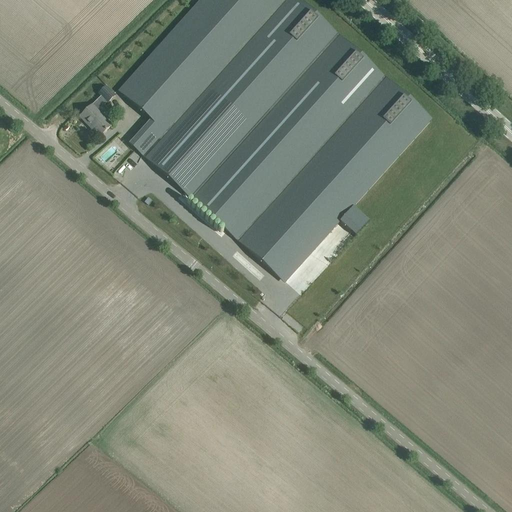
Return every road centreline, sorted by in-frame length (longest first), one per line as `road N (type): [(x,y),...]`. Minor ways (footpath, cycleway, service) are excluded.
road 1 (unclassified): [(484,511),(0,102)]
road 2 (primary): [(511,133),(364,0)]
